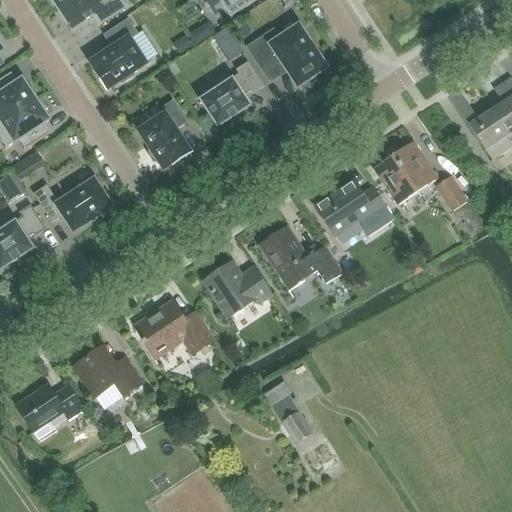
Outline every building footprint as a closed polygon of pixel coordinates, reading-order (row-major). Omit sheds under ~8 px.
[(52,0),(58,10),(72,0),(52,0)] [(111,0),(72,0),(58,10),(72,31),(94,16),(100,26),(127,7),(121,0),(112,0),(111,0)] [(218,0),(230,18),(258,0),(218,0)] [(133,72),(145,64),(130,42),(129,40),(137,35),(127,20),(104,36),(113,49),(92,64),(98,73),(96,74),(107,90),(120,81),(122,85),(135,76),(133,72)] [(227,29),(213,38),(219,48),(234,39),(227,29)] [(281,41),(275,31),(248,48),(266,77),(285,65),(299,86),(309,80),(310,82),(324,73),(322,71),(326,69),(323,66),(325,64),(317,51),(315,52),(299,29),(281,41)] [(200,30),(190,36),(196,46),(206,39),(200,30)] [(145,64),(145,65),(159,56),(144,33),(139,36),(130,42),(145,64)] [(182,53),(191,47),(186,38),(176,44),(182,53)] [(228,55),(197,78),(207,90),(237,67),(228,55)] [(248,65),(238,72),(240,76),(201,102),(219,130),(252,108),(244,97),(251,92),(253,94),(263,88),(248,65)] [(0,124),(39,99),(31,88),(28,90),(23,81),(14,87),(7,77),(0,81),(0,124)] [(511,99),(511,80),(503,85),(511,99)] [(511,99),(503,85),(494,91),(503,105),(491,113),(511,145),(511,99)] [(39,99),(0,124),(0,139),(6,149),(19,141),(25,151),(47,138),(41,129),(50,123),(44,113),(46,111),(39,99)] [(187,124),(173,103),(160,111),(164,117),(140,133),(151,150),(149,151),(148,155),(154,164),(158,165),(160,163),(165,170),(173,164),(175,166),(191,155),(175,132),(187,124)] [(478,121),(469,107),(460,113),(486,152),(492,162),(511,149),(511,145),(491,113),(478,121)] [(398,207),(438,181),(413,144),(374,170),(398,207)] [(19,166),(13,170),(20,181),(26,177),(19,166)] [(452,213),(467,204),(451,178),(436,189),(452,213)] [(86,223),(87,224),(99,217),(98,216),(111,207),(94,182),(59,206),(47,188),(34,196),(53,224),(64,216),(74,232),(86,223)] [(388,209),(386,210),(373,190),(363,196),(354,183),(316,209),(335,238),(359,222),(365,232),(378,223),(381,227),(394,219),(388,209)] [(23,218),(0,232),(0,270),(1,271),(3,270),(3,269),(23,257),(34,250),(26,239),(34,235),(35,237),(45,230),(31,207),(20,214),(23,218)] [(288,227),(258,247),(288,293),(318,274),(326,287),(342,276),(324,249),(309,259),(288,227)] [(259,305),(271,297),(257,275),(245,283),(232,264),(204,283),(229,320),(257,301),(259,305)] [(0,300),(0,307),(7,314),(17,305),(7,294),(0,300)] [(144,342),(143,344),(154,361),(155,360),(153,357),(171,346),(173,349),(183,342),(193,357),(214,342),(196,315),(184,323),(172,305),(135,329),(144,342)] [(103,350),(75,369),(95,399),(104,412),(124,399),(124,398),(142,386),(126,360),(115,368),(103,350)] [(288,372),(268,384),(276,397),(296,384),(288,372)] [(34,435),(35,434),(65,414),(69,421),(84,411),(68,388),(54,397),(48,387),(47,388),(48,389),(38,396),(37,394),(16,408),(34,435)] [(289,397),(272,408),(295,445),(312,434),(289,397)] [(319,464),(338,451),(326,432),(306,444),(319,464)]
